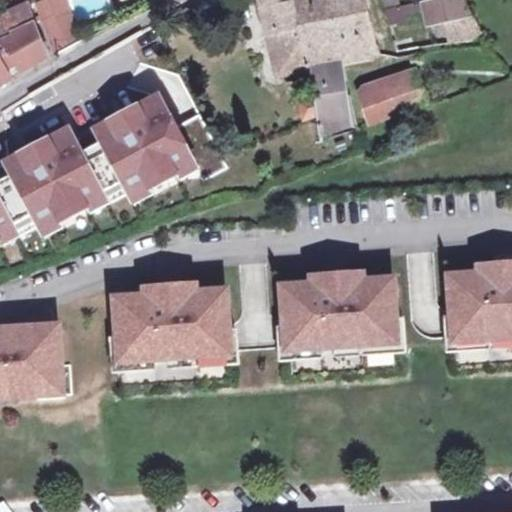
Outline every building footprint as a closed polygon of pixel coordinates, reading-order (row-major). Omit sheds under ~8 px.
[(63,0),(60,0),(39,7),(46,24),(68,15),(63,0)] [(260,0),(277,75),(311,68),(307,47),(303,28),(297,0),(296,0),(260,0)] [(303,28),(365,15),(360,0),(297,0),(303,28)] [(382,0),(385,10),(400,7),(398,0),(382,0)] [(462,0),(432,0),(421,3),(423,11),(426,27),(446,23),(473,18),(462,0)] [(405,15),(423,11),(421,3),(403,6),(405,15)] [(0,41),(36,28),(28,6),(0,19),(0,41)] [(405,15),(403,6),(400,7),(385,10),(389,26),(407,22),(405,15)] [(68,15),(46,24),(59,47),(80,36),(68,15)] [(367,25),(365,15),(303,28),(307,47),(369,34),(367,25)] [(473,18),(446,23),(449,42),(484,37),(473,18)] [(2,59),(10,54),(17,67),(20,74),(23,73),(22,70),(48,59),(36,28),(0,41),(0,76),(8,72),(2,59)] [(319,115),(322,135),(350,126),(340,63),(380,54),(378,46),(372,46),(369,34),(307,47),(311,68),(316,100),(319,115)] [(8,72),(17,67),(10,54),(2,59),(8,72)] [(422,54),(410,56),(412,66),(423,64),(422,54)] [(388,80),(400,116),(427,106),(416,71),(388,80)] [(0,84),(12,78),(8,72),(0,76),(0,84)] [(371,126),(400,116),(388,80),(359,90),(371,126)] [(157,95),(89,128),(97,142),(126,196),(132,207),(199,174),(157,95)] [(301,121),(319,115),(316,100),(297,104),(301,121)] [(67,124),(3,159),(10,172),(31,215),(38,228),(42,237),(108,206),(80,150),(67,124)] [(97,142),(80,150),(108,206),(126,196),(97,142)] [(10,172),(0,178),(0,199),(20,238),(38,228),(31,215),(10,172)] [(0,248),(20,238),(0,199),(0,248)] [(481,276),(450,278),(454,340),(511,336),(511,262),(480,265),(481,276)] [(315,287),(284,289),(288,349),(398,344),(394,282),(362,284),(362,272),(315,275),(315,287)] [(147,298),(118,300),(122,360),(231,353),(226,292),(196,294),(195,283),(159,285),(146,286),(147,298)] [(0,387),(2,388),(10,395),(11,395),(40,393),(41,393),(41,388),(62,387),(62,381),(61,365),(58,327),(37,328),(37,318),(7,329),(8,336),(0,335),(0,387)] [(40,393),(40,396),(67,395),(66,381),(62,381),(62,387),(41,388),(41,393),(40,393)] [(0,398),(12,398),(11,395),(10,395),(2,388),(0,387),(0,398)]
